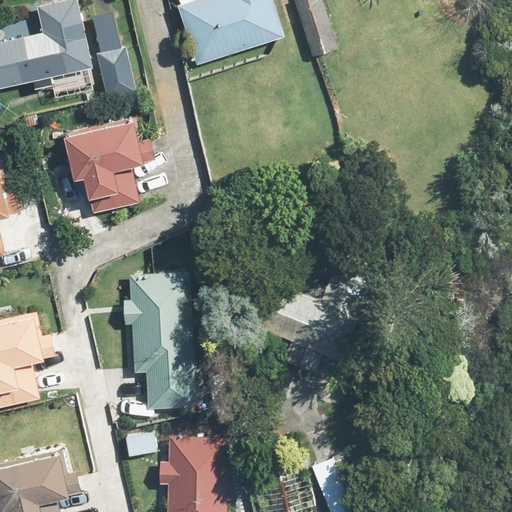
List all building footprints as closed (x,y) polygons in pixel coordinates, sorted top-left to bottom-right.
[(0,34),(0,89),(28,82),(30,90),(58,83),(56,75),(92,66),(75,0),(49,0),(35,4),(41,29),(1,39),(0,34)] [(272,0),(175,0),(193,62),(283,36),(272,0)] [(340,50),(323,0),(291,0),(311,59),(340,50)] [(134,90),(114,8),(85,15),(105,97),(134,90)] [(132,166),(143,164),(133,116),(62,132),(72,176),(82,174),(90,212),(140,202),(132,166)] [(0,255),(6,254),(0,228),(0,217),(8,215),(0,176),(0,255)] [(311,375),(321,351),(341,359),(373,284),(336,268),(316,314),(272,295),(259,325),(305,344),(295,368),(311,375)] [(143,369),(143,408),(195,407),(193,272),(132,273),(133,369),(143,369)] [(0,405),(40,397),(32,361),(43,359),(33,311),(0,317),(0,405)] [(169,461),(158,461),(158,481),(168,481),(167,511),(227,511),(229,436),(169,435),(169,461)] [(352,445),(310,463),(330,511),(367,511),(378,508),(352,445)] [(41,511),(39,502),(68,496),(59,452),(0,464),(0,510),(9,508),(9,511),(41,511)] [(318,511),(306,465),(251,480),(259,511),(318,511)]
